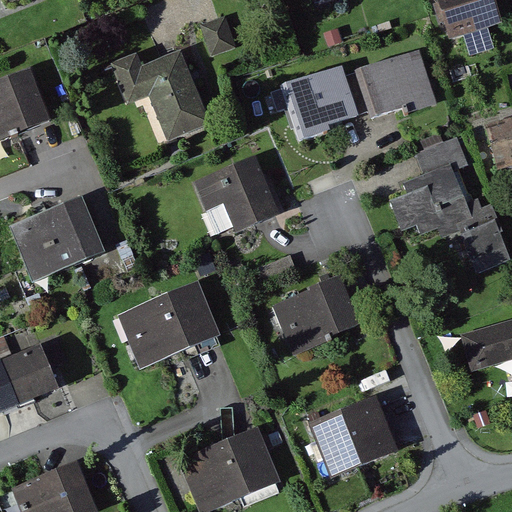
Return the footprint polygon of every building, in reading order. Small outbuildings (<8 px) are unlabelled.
[(499,0),(445,0),(459,46),(509,31),(499,0)] [(211,129),(184,58),(146,72),(174,143),(211,129)] [(435,101),(422,58),(368,75),(381,117),(435,101)] [(34,74),(0,86),(0,139),(52,119),(34,74)] [(357,129),(341,77),(286,94),(302,145),(357,129)] [(511,131),(493,137),(505,178),(511,176),(511,131)] [(286,222),(262,161),(219,178),(242,239),(286,222)] [(468,223),(453,173),(406,187),(421,237),(468,223)] [(105,253),(86,203),(45,219),(64,268),(105,253)] [(358,335),(343,284),(290,300),(306,351),(358,335)] [(223,348),(201,291),(129,319),(151,376),(223,348)] [(0,424),(62,400),(43,353),(0,369),(0,424)] [(403,452),(383,405),(319,433),(339,479),(403,452)] [(219,511),(284,484),(264,439),(191,470),(209,511),(219,511)] [(100,511),(81,467),(24,492),(32,511),(100,511)]
